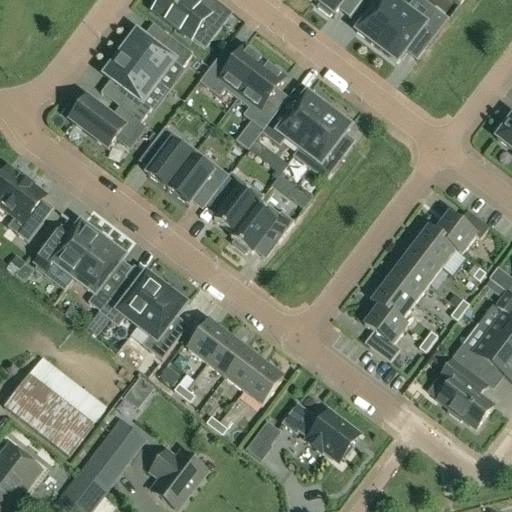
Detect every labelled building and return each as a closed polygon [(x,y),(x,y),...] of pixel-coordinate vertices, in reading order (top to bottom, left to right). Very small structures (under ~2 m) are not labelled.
[(229,13),(211,0),(198,0),(196,3),(191,0),(186,0),(186,1),(184,0),(163,0),(154,13),(192,42),(209,20),(218,27),(229,13)] [(364,0),(314,0),(313,2),(319,6),(316,9),(329,19),(331,16),(334,18),(347,0),(350,0),(359,7),(364,0)] [(364,0),(359,7),(370,15),(359,30),(356,34),(377,50),(406,12),(392,2),(393,0),(364,0)] [(448,22),(436,12),(425,27),(406,12),(377,50),(397,66),(405,55),(418,39),(429,47),(448,22)] [(127,41),(117,54),(159,86),(174,65),(182,71),(193,57),(169,39),(159,52),(137,35),(131,44),(127,41)] [(237,102),(264,65),(258,60),(258,55),(250,48),(245,51),(244,50),(226,73),(215,65),(199,85),(219,100),(225,93),(237,102)] [(159,86),(117,54),(107,67),(111,70),(104,78),(126,95),(116,108),(119,110),(141,126),(151,112),(143,106),(159,86)] [(271,70),(264,65),(237,102),(248,111),(243,119),(263,134),(278,113),(267,105),(285,81),(284,80),(284,74),(276,68),(271,70)] [(190,101),(203,76),(189,69),(176,93),(190,101)] [(293,160),(328,114),(307,97),(290,120),(279,112),(278,113),(263,134),(261,136),(279,149),(285,141),(299,152),(293,160)] [(141,126),(119,110),(111,120),(87,101),(83,106),(80,103),(70,117),(73,119),(70,123),(108,153),(120,136),(129,142),(141,126)] [(333,153),(350,130),(341,124),(344,121),(331,111),(328,114),(293,160),(325,184),(343,160),(333,153)] [(511,118),(510,122),(507,119),(495,135),(498,137),(496,141),(511,153),(511,118)] [(197,155),(165,131),(151,149),(162,158),(147,177),(168,193),(197,155)] [(229,179),(197,155),(168,193),(189,209),(203,189),(214,198),(217,195),(229,179)] [(0,207),(24,225),(15,237),(28,246),(43,225),(32,217),(44,200),(6,171),(1,178),(0,177),(0,207)] [(316,198),(326,187),(314,177),(304,187),(316,198)] [(212,221),(234,238),(263,200),(234,178),(218,195),(227,203),(212,221)] [(246,257),(248,254),(251,256),(267,237),(278,246),(294,225),(281,215),(279,217),(261,203),(263,200),(234,238),(231,241),(234,243),(232,247),(246,257)] [(480,242),(489,231),(481,225),(467,214),(459,225),(458,226),(457,225),(448,218),(442,225),(434,236),(433,237),(455,253),(455,254),(461,258),(476,239),(480,242)] [(55,267),(73,281),(105,240),(92,230),(90,233),(81,226),(64,249),(54,241),(35,265),(49,275),(55,267)] [(455,253),(433,237),(434,236),(427,231),(414,249),(442,271),(455,254),(455,253)] [(115,253),(118,250),(105,240),(73,281),(94,297),(88,305),(99,314),(115,292),(117,290),(107,282),(124,260),(115,253)] [(428,289),(442,271),(414,249),(400,267),(428,289)] [(414,307),(428,289),(400,267),(386,286),(414,307)] [(485,277),(479,272),(473,279),(479,284),(485,277)] [(125,321),(137,330),(166,292),(159,286),(160,282),(152,276),(148,278),(145,276),(126,301),(115,292),(99,314),(98,315),(118,330),(125,321)] [(401,325),(414,307),(386,286),(372,304),(378,309),(379,309),(400,325),(401,325)] [(178,296),(173,297),(166,292),(137,330),(149,340),(142,349),(162,364),(179,341),(168,333),(187,308),(185,306),(185,302),(178,296)] [(511,299),(506,296),(496,310),(504,316),(488,336),(511,353),(511,299)] [(469,308),(462,303),(456,311),(463,316),(469,308)] [(393,348),(407,330),(401,325),(400,325),(379,309),(378,309),(364,328),(378,339),(369,351),(390,366),(400,353),(393,348)] [(457,324),(463,316),(456,311),(450,319),(457,324)] [(206,367),(228,339),(209,325),(188,353),(206,367)] [(431,348),(437,340),(430,335),(425,343),(431,348)] [(511,353),(488,336),(473,356),(464,349),(453,363),(477,382),(487,368),(511,386),(511,353)] [(225,381),(246,353),(228,339),(206,367),(225,381)] [(425,356),(431,348),(425,343),(418,351),(425,356)] [(243,395),(264,367),(246,353),(225,381),(243,395)] [(4,411),(68,460),(105,413),(41,363),(4,411)] [(480,400),(488,390),(477,382),(453,363),(440,381),(449,388),(438,403),(450,412),(448,415),(460,425),(463,422),(476,432),(493,409),(480,400)] [(283,381),(264,367),(243,395),(262,409),(283,381)] [(317,403),(327,388),(317,381),(307,396),(317,403)] [(174,394),(182,400),(186,394),(178,388),(174,394)] [(189,406),(194,400),(186,394),(182,400),(189,406)] [(359,438),(344,427),(345,425),(331,415),(330,416),(328,415),(320,426),(311,419),(312,418),(297,407),(281,427),(296,438),(301,432),(310,439),(306,445),(321,456),(323,453),(338,465),(341,462),(343,464),(354,450),(351,448),(359,438)] [(206,427),(214,433),(219,427),(211,421),(206,427)] [(106,495),(145,444),(120,424),(81,476),(106,495)] [(222,439),(227,433),(219,427),(214,433),(222,439)] [(268,442),(260,436),(247,453),(261,464),(271,451),(265,446),(268,442)] [(8,447),(0,456),(0,511),(11,511),(42,474),(8,447)] [(167,454),(159,464),(150,475),(160,483),(151,494),(174,511),(178,511),(207,475),(181,455),(176,461),(167,454)] [(62,511),(93,511),(106,495),(81,476),(56,508),(62,511)]
